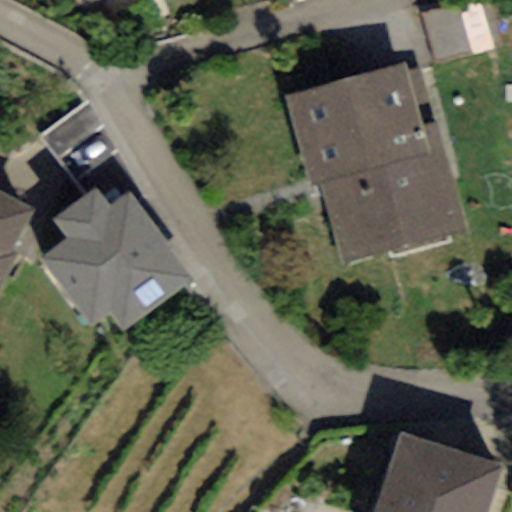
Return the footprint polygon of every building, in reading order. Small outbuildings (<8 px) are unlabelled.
[(119,0),(77,0),(86,16),(119,0)] [(497,56),(487,17),(432,31),(442,70),(497,56)] [(309,194),(322,191),(342,272),(465,241),(445,160),(422,69),(286,103),(309,194)] [(191,291),(128,204),(111,217),(97,198),(52,231),(67,252),(40,271),(90,339),(107,327),(119,343),(191,291)] [(0,293),(35,222),(0,204),(0,293)] [(496,511),(505,486),(400,452),(380,511),(496,511)]
